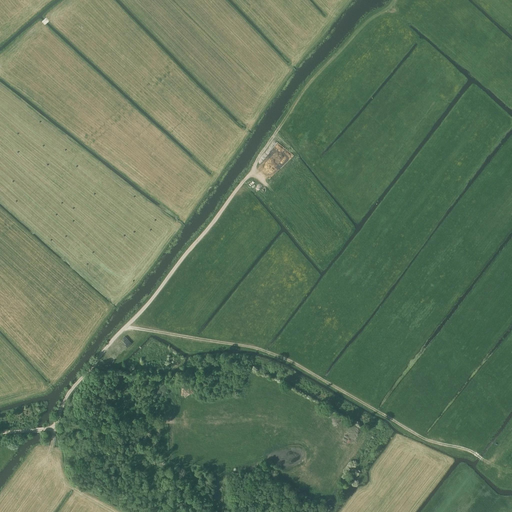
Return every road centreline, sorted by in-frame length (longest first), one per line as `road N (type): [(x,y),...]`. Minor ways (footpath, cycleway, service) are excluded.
road 1 (track): [(126,326),(252,172),(301,91),(393,0)]
road 2 (track): [(126,326),(285,358),(422,438),(511,472)]
road 3 (track): [(0,433),(181,420)]
road 4 (track): [(53,428),(72,387),(126,326)]
